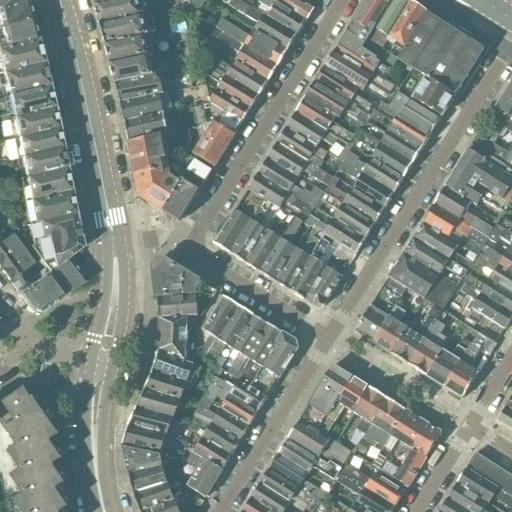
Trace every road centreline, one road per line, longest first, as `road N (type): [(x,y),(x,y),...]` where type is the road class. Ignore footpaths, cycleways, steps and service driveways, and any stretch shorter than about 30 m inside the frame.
road 1 (residential): [(330,340),(511,47)]
road 2 (residential): [(193,247),(341,0)]
road 3 (tertiary): [(114,246),(54,0)]
road 4 (residential): [(330,340),(219,511)]
road 5 (residential): [(193,247),(330,340)]
road 6 (tertiary): [(108,511),(95,441),(101,361)]
